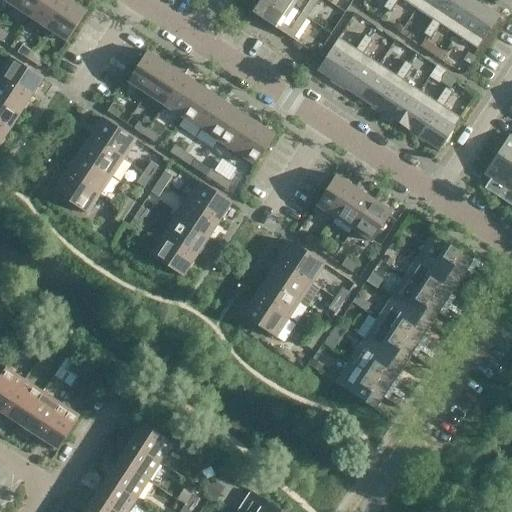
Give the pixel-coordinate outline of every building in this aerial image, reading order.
[(13,0),(11,5),(29,17),(40,0),(13,0)] [(40,0),(29,17),(47,29),(66,0),(40,0)] [(68,0),(66,0),(47,29),(66,41),(86,11),(68,0)] [(292,39),(317,0),(259,0),(251,12),(292,39)] [(393,0),(388,0),(383,7),(387,10),(393,0)] [(422,0),(393,0),(387,10),(391,12),(398,0),(402,0),(416,9),(422,0)] [(451,0),(422,0),(416,9),(432,20),(423,34),(427,36),(451,0)] [(478,3),(473,0),(451,0),(427,36),(431,39),(440,25),(457,36),(478,3)] [(478,3),(457,36),(477,49),(499,17),(478,3)] [(339,38),(321,65),(317,70),(338,84),(369,37),(365,35),(356,49),(339,38)] [(369,37),(338,84),(358,97),(380,65),(363,54),(373,40),(369,37)] [(27,59),(32,51),(22,44),(17,52),(27,59)] [(32,51),(27,59),(38,66),(43,58),(32,51)] [(145,93),(165,63),(146,51),(126,81),(145,93)] [(476,58),(468,53),(463,61),(471,66),(476,58)] [(0,70),(0,77),(29,97),(42,78),(9,56),(0,70)] [(396,75),(380,65),(358,97),(378,110),(409,64),(405,61),(396,75)] [(183,75),(165,63),(145,93),(163,105),(183,75)] [(413,66),(409,64),(378,110),(398,124),(420,91),(403,80),(413,66)] [(183,75),(163,105),(181,117),(201,87),(183,75)] [(0,103),(18,115),(29,97),(0,77),(0,103)] [(219,99),(201,87),(181,117),(200,129),(219,99)] [(436,102),(420,91),(398,124),(419,137),(449,90),(446,88),(436,102)] [(453,93),(449,90),(419,137),(439,150),(461,118),(443,107),(453,93)] [(238,111),(219,99),(200,129),(218,141),(238,111)] [(0,129),(6,133),(18,115),(0,103),(0,129)] [(111,103),(107,111),(117,118),(122,110),(111,103)] [(238,111),(218,141),(236,153),(256,123),(238,111)] [(90,137),(122,158),(135,139),(102,118),(90,137)] [(144,135),(149,128),(138,121),(133,128),(144,135)] [(275,135),(256,123),(236,153),(255,165),(275,135)] [(149,128),(144,135),(155,142),(159,135),(149,128)] [(511,137),(509,136),(497,155),(511,164),(511,137)] [(78,155),(110,176),(122,158),(90,137),(78,155)] [(180,159),(185,152),(174,145),(170,152),(180,159)] [(185,152),(180,159),(191,166),(196,159),(185,152)] [(66,173),(98,194),(110,176),(78,155),(66,173)] [(511,164),(497,155),(484,174),(491,178),(484,188),(511,206),(511,164)] [(143,172),(151,177),(158,166),(150,161),(143,172)] [(216,183),(221,175),(210,169),(205,176),(216,183)] [(157,181),(164,186),(171,175),(163,170),(157,181)] [(144,188),(151,177),(143,172),(136,182),(144,188)] [(86,213),(98,194),(66,173),(53,192),(86,213)] [(221,175),(216,183),(227,190),(231,182),(221,175)] [(334,217),(354,187),(335,175),(315,205),(334,217)] [(158,197),(164,186),(157,181),(150,192),(158,197)] [(185,200),(218,221),(231,202),(198,181),(185,200)] [(354,187),(334,217),(352,229),(372,199),(354,187)] [(119,208),(127,213),(134,202),(126,197),(119,208)] [(391,212),(372,199),(352,229),(371,242),(391,212)] [(174,218),(206,239),(218,221),(185,200),(174,218)] [(133,217),(141,222),(148,211),(140,206),(133,217)] [(120,224),(127,213),(119,208),(112,218),(120,224)] [(134,233),(141,222),(133,217),(126,228),(134,233)] [(162,236),(195,257),(206,239),(174,218),(162,236)] [(182,276),(194,257),(195,257),(162,236),(155,231),(142,250),(182,276)] [(315,248),(319,240),(309,233),(304,240),(315,248)] [(432,235),(418,256),(458,283),(466,271),(471,264),(480,270),(487,274),(490,269),(473,258),(472,260),(432,235)] [(319,240),(315,248),(325,254),(330,247),(319,240)] [(311,282),(324,263),(291,242),(278,261),(311,282)] [(393,261),(385,255),(380,262),(388,267),(393,261)] [(446,302),(450,295),(458,283),(418,256),(404,277),(444,304),(446,302)] [(340,265),(351,272),(356,265),(345,257),(340,265)] [(267,279),(299,300),(300,300),(311,282),(278,261),(267,279)] [(475,277),(480,270),(471,264),(466,271),(475,277)] [(480,270),(475,277),(484,283),(488,278),(487,274),(480,270)] [(380,281),(370,274),(365,283),(375,289),(380,281)] [(443,306),(444,304),(404,277),(390,298),(431,325),(438,313),(443,306)] [(288,318),(299,300),(267,279),(255,297),(288,318)] [(334,297),(342,302),(349,292),(341,286),(334,297)] [(446,302),(450,305),(455,308),(460,301),(450,295),(446,302)] [(275,337),(288,318),(255,297),(242,316),(275,337)] [(335,313),(342,302),(334,297),(327,308),(335,313)] [(418,344),(423,337),(431,325),(390,298),(377,319),(417,346),(418,344)] [(462,313),(465,312),(469,307),(460,301),(455,308),(462,313)] [(452,312),(447,309),(443,306),(438,313),(448,319),(452,312)] [(460,320),(460,317),(452,312),(448,319),(457,325),(460,320)] [(416,348),(417,346),(377,319),(363,340),(403,367),(411,355),(416,348)] [(310,333),(318,339),(325,328),(317,323),(310,333)] [(311,350),(318,339),(310,333),(303,345),(311,350)] [(418,344),(427,350),(432,343),(423,337),(418,344)] [(42,354),(47,346),(36,339),(31,347),(42,354)] [(391,386),(395,379),(403,367),(363,340),(349,362),(389,388),(391,386)] [(434,355),(438,354),(441,349),(432,343),(427,350),(434,355)] [(47,346),(42,354),(52,361),(57,353),(47,346)] [(420,361),(425,354),(416,348),(411,355),(420,361)] [(433,362),(432,359),(425,354),(420,361),(429,367),(433,362)] [(388,390),(389,388),(349,362),(335,384),(375,410),(383,397),(388,390)] [(78,377),(83,370),(72,363),(67,370),(78,377)] [(0,411),(3,413),(24,380),(5,368),(0,375),(0,411)] [(83,370),(78,377),(88,384),(93,377),(83,370)] [(391,386),(400,392),(404,385),(395,379),(391,386)] [(42,392),(24,380),(3,413),(21,425),(42,392)] [(407,397),(410,396),(414,391),(404,385),(400,392),(407,397)] [(392,403),(397,396),(388,390),(383,397),(392,403)] [(61,404),(42,392),(21,425),(39,437),(61,404)] [(405,404),(404,401),(397,396),(392,403),(402,409),(405,404)] [(61,404),(39,437),(58,449),(79,417),(61,404)] [(155,432),(160,425),(149,418),(145,425),(143,424),(130,442),(161,462),(173,443),(155,432)] [(130,442),(118,460),(149,480),(161,462),(130,442)] [(149,480),(118,460),(107,478),(137,498),(149,480)] [(127,511),(137,498),(107,478),(95,497),(117,511),(127,511)] [(208,492),(218,499),(226,486),(216,480),(208,492)] [(282,511),(252,492),(238,511),(282,511)] [(185,506),(192,511),(199,500),(191,495),(185,506)] [(117,511),(95,497),(84,511),(117,511)]
